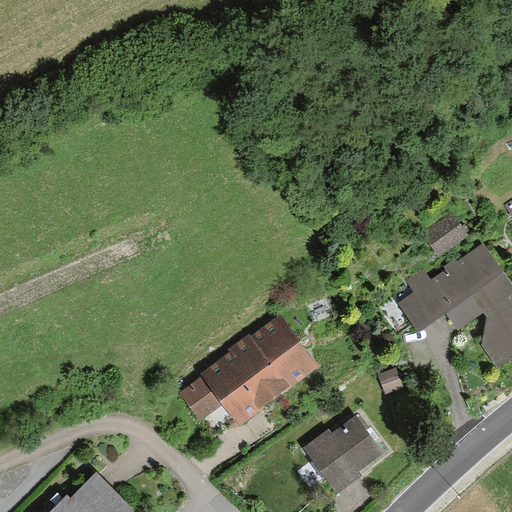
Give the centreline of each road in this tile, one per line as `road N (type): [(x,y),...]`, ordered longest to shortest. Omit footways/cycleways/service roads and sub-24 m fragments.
road 1 (residential): [(0,471),(113,431),(136,440),(209,511)]
road 2 (residential): [(145,250),(0,312)]
road 3 (tertiary): [(405,511),(511,413)]
